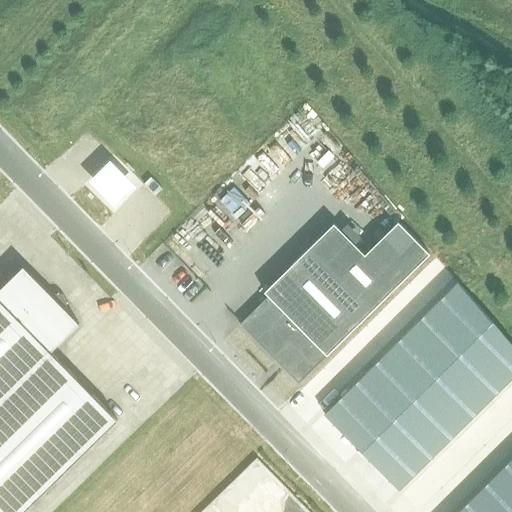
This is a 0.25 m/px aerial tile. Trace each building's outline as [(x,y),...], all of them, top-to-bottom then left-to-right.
[(109,154),(88,175),(115,202),(135,181),(109,154)] [(269,294),(239,323),(298,383),(396,286),(366,255),(335,224),(266,292),(269,294)] [(50,351),(78,323),(22,266),(0,288),(0,511),(22,511),(71,465),(117,420),(50,351)] [(457,282),(431,308),(468,345),(491,322),(457,282)] [(431,308),(410,328),(447,365),(468,345),(431,308)] [(511,345),(491,322),(468,345),(505,382),(511,374),(511,345)] [(410,328),(390,348),(427,386),(447,365),(410,328)] [(468,345),(447,365),(484,402),(505,382),(468,345)] [(390,348),(369,369),(388,388),(406,406),(427,386),(390,348)] [(447,365),(427,386),(464,423),(484,402),(447,365)] [(369,369),(324,414),(342,433),(388,388),(369,369)] [(427,386),(406,406),(424,425),(443,443),(464,423),(427,386)] [(388,388),(342,433),(361,451),(406,406),(388,388)] [(406,406),(361,451),(379,470),(424,425),(406,406)] [(424,425),(379,470),(398,489),(443,443),(424,425)] [(511,458),(496,474),(511,490),(511,458)] [(511,511),(511,490),(496,474),(475,495),(491,511),(511,511)] [(491,511),(475,495),(458,511),(491,511)]
